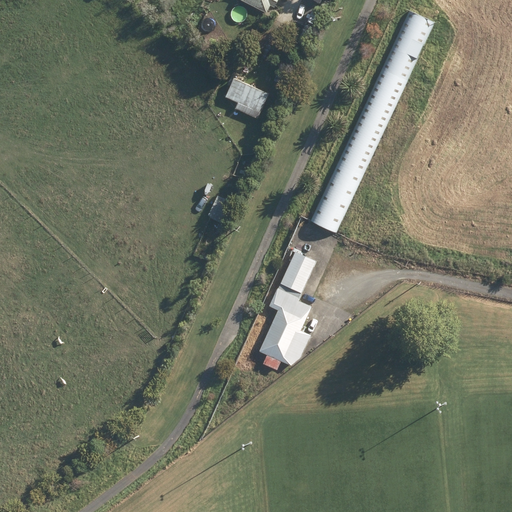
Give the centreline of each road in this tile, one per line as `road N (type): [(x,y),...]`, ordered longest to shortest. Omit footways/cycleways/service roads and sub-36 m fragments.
road 1 (track): [(90,511),(154,458),(186,407),(371,0)]
road 2 (track): [(511,287),(410,267),(383,271),(323,319)]
